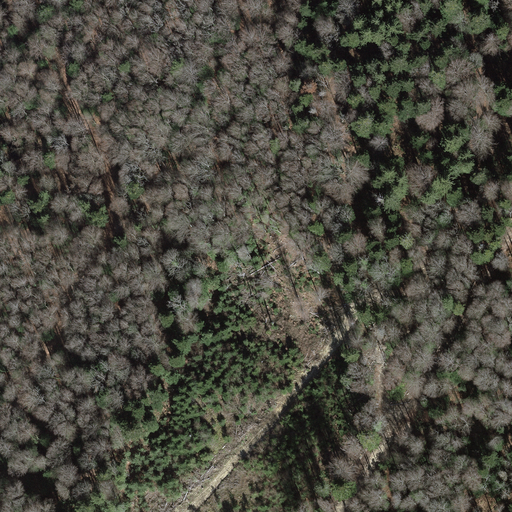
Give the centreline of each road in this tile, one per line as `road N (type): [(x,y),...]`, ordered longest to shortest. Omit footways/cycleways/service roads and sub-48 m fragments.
road 1 (track): [(195,511),(356,312),(446,260),(477,219),(511,135)]
road 2 (track): [(75,0),(71,96),(111,166),(116,200),(77,302),(0,440)]
road 3 (track): [(343,511),(511,233)]
road 4 (track): [(376,465),(378,298)]
